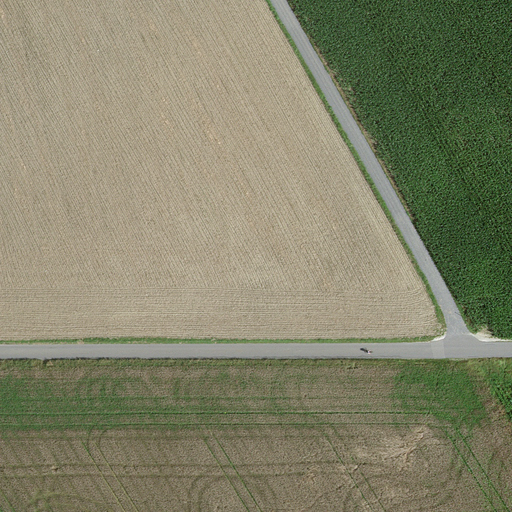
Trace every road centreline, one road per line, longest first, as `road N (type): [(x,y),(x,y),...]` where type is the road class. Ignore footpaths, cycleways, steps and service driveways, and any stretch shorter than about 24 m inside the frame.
road 1 (unclassified): [(511,349),(0,355)]
road 2 (track): [(464,348),(438,285),(275,0)]
